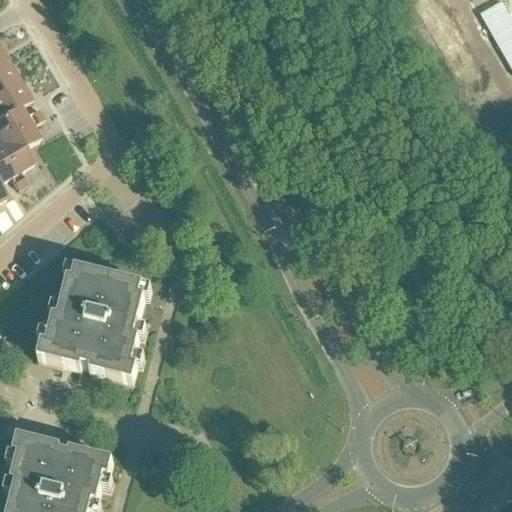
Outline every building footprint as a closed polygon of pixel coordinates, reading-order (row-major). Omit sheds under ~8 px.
[(511,22),(508,16),(506,12),(503,6),(480,19),(492,40),(511,28),(511,22)] [(511,56),(511,28),(492,40),(504,61),(511,56)] [(0,96),(20,85),(7,64),(0,68),(0,96)] [(32,106),(20,85),(0,96),(0,125),(20,113),(32,106)] [(26,123),(20,113),(0,125),(0,148),(0,149),(0,188),(1,190),(10,184),(17,196),(27,190),(20,178),(34,170),(25,155),(40,146),(32,133),(44,126),(38,116),(26,123)] [(145,348),(148,336),(139,334),(146,307),(141,306),(144,294),(77,277),(74,289),(69,287),(62,315),(53,312),(50,324),(54,325),(50,341),(41,338),(38,350),(43,351),(39,368),(134,392),(138,375),(143,376),(146,365),(137,362),(141,347),(145,348)] [(110,487),(114,470),(19,446),(15,462),(10,461),(7,473),(16,475),(12,491),(8,490),(5,501),(14,504),(11,511),(98,511),(102,497),(112,500),(115,488),(110,487)]
